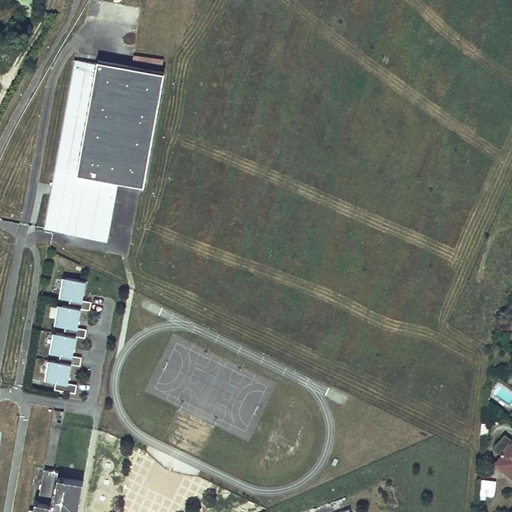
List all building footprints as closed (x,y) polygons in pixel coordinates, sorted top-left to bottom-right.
[(76,61),(54,188),(60,189),(56,213),(67,215),(67,213),(71,214),(68,232),(108,239),(117,186),(116,186),(117,181),(143,186),(163,74),(98,62),(97,65),(76,61)] [(54,188),(46,230),(67,234),(68,232),(71,214),(67,213),(67,215),(56,213),(60,189),(54,188)] [(86,281),(64,277),(60,297),(70,299),(69,307),(59,305),(55,325),(65,327),(64,334),(54,332),(50,352),(60,354),(59,361),(49,360),(45,379),(55,381),(53,390),(74,394),(76,385),(67,384),(65,383),(66,377),(68,377),(71,364),(79,366),(81,358),(72,356),(70,356),(71,349),(73,350),(75,337),(84,338),(86,330),(77,329),(75,328),(76,322),(78,322),(80,309),(89,311),(91,302),(82,301),(80,300),(81,294),(83,294),(86,281)] [(511,383),(511,372),(501,364),(495,372),(511,385),(511,383)] [(53,411),(51,422),(60,424),(62,412),(53,411)] [(511,442),(504,436),(493,449),(501,455),(511,442)] [(511,442),(501,455),(494,464),(511,478),(511,442)] [(75,511),(81,482),(56,477),(57,472),(42,469),(34,511),(31,511),(30,511),(75,511)] [(494,498),(496,479),(481,478),(479,496),(494,498)]
